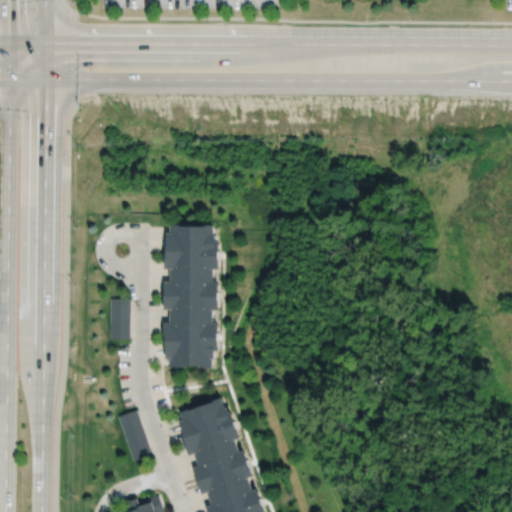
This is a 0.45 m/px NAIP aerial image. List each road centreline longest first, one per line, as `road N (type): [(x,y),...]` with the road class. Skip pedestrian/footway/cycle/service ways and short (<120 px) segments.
road 1 (secondary): [(9,0),(4,511)]
road 2 (secondary): [(40,511),(44,0)]
road 3 (primary): [(0,79),(511,80)]
road 4 (residential): [(181,511),(142,396),(138,276),(120,249)]
road 5 (primary): [(511,42),(238,43)]
road 6 (primary): [(238,43),(0,43)]
